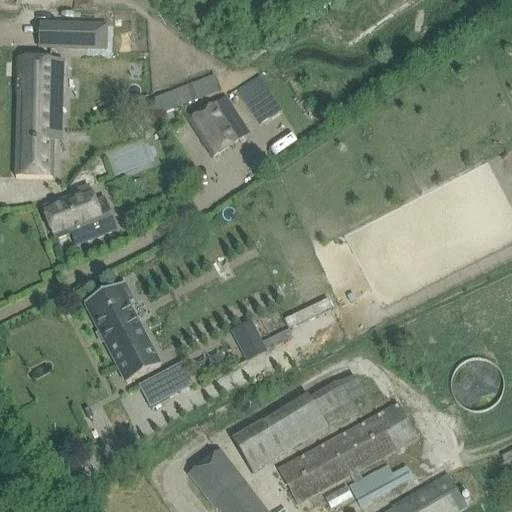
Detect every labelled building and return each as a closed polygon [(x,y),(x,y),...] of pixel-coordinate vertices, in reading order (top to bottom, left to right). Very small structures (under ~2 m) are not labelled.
[(50,25),(50,49),(86,50),(105,50),(105,27),(86,26),(50,25)] [(18,77),(16,179),(49,180),(52,180),(54,110),(62,110),(63,61),(49,61),(19,60),(18,77)] [(213,78),(174,93),(180,109),(219,94),(213,78)] [(180,109),(174,93),(152,101),(158,117),(180,109)] [(188,123),(213,159),(237,142),(212,106),(188,123)] [(91,192),(73,199),(43,210),(54,241),(85,229),(89,242),(117,231),(105,200),(95,203),(91,192)] [(85,304),(127,385),(160,367),(128,304),(133,301),(124,284),(85,304)] [(259,343),(241,352),(247,364),(265,354),(259,343)] [(183,365),(138,388),(150,411),(195,387),(188,376),(183,365)] [(362,375),(236,435),(253,472),(365,419),(357,401),(371,394),(362,375)] [(358,472),(417,440),(398,405),(278,471),(297,506),(350,477),(354,485),(349,488),(359,506),(411,478),(406,468),(390,477),(386,468),(362,480),(358,472)] [(218,511),(285,511),(283,511),(265,511),(219,452),(188,476),(216,511),(218,511)] [(463,511),(468,510),(447,475),(392,507),(394,510),(389,511),(463,511)]
